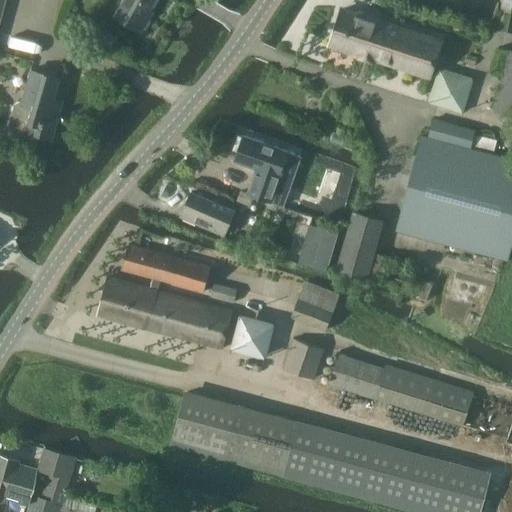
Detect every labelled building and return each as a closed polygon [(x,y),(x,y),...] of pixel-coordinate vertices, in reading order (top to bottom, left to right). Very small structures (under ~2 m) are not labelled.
[(123,0),(114,16),(142,32),(150,18),(147,16),(156,0),(123,0)] [(330,44),(336,45),(334,50),(347,54),(349,50),(359,53),(359,51),(375,56),(374,58),(429,76),(440,41),(376,21),(377,17),(360,12),(359,15),(341,9),(330,44)] [(102,27),(95,39),(112,49),(119,36),(102,27)] [(511,51),(509,51),(493,111),(511,115),(511,51)] [(440,63),(429,99),(464,110),(475,75),(440,63)] [(29,70),(20,101),(12,106),(7,126),(11,133),(34,140),(42,135),(51,138),(61,101),(51,99),(57,78),(29,70)] [(507,260),(511,242),(511,159),(470,149),(475,131),(433,120),(428,138),(422,136),(397,231),(507,260)] [(334,131),(331,140),(342,144),(345,135),(334,131)] [(476,132),(473,145),(495,148),(497,136),(476,132)] [(257,169),(253,180),(248,194),(252,195),(271,202),(289,152),(243,136),(234,161),(257,169)] [(240,191),(237,201),(248,205),(252,195),(248,194),(240,191)] [(182,216),(224,234),(234,209),(192,192),(182,216)] [(287,194),(284,205),(297,210),(301,199),(287,194)] [(384,220),(352,211),(335,269),(368,278),(384,220)] [(325,228),(316,259),(329,263),(338,232),(325,228)] [(213,267),(162,253),(148,250),(129,245),(123,270),(153,278),(150,289),(109,278),(98,316),(100,316),(146,328),(146,327),(221,347),(220,348),(222,349),(232,311),(159,291),(161,281),(206,293),(213,267)] [(420,278),(413,295),(426,300),(432,283),(420,278)] [(304,282),(290,317),(325,330),(338,295),(304,282)] [(212,297),(234,302),(237,290),(215,285),(212,297)] [(238,311),(233,348),(269,353),(275,317),(238,311)] [(324,348),(319,347),(294,339),(284,369),(314,379),(324,348)] [(329,384),(463,426),(472,396),(339,353),(329,384)] [(483,511),(492,483),(298,429),(185,398),(173,445),(412,511),(483,511)] [(0,454),(0,471),(65,490),(74,458),(43,449),(37,470),(17,464),(18,460),(0,454)] [(58,511),(65,490),(0,471),(0,498),(6,501),(7,497),(26,502),(23,511),(58,511)]
